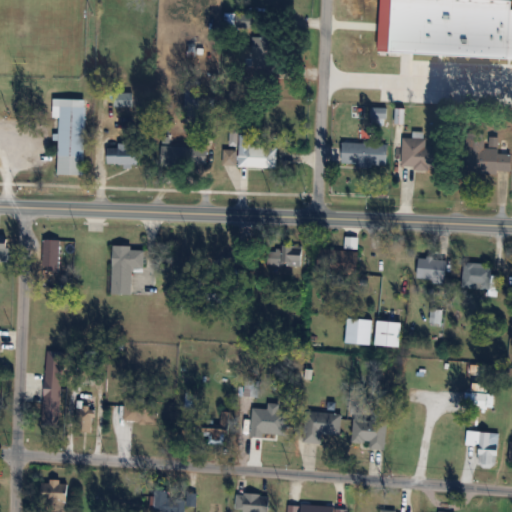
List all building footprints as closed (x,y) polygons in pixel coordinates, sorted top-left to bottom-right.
[(462,23),(503,23),(504,9),(462,9),(462,23)] [(256,16),(228,16),(228,20),(234,20),(234,28),(256,28),(256,16)] [(278,37),(252,37),(252,80),(278,80),(278,37)] [(199,106),(199,90),(185,90),(185,106),(199,106)] [(87,100),(54,99),(54,119),(60,119),(58,175),(84,175),(87,100)] [(252,135),(239,135),(239,167),(278,167),(278,147),(252,147),(252,135)] [(426,147),(426,138),(402,138),(402,169),(443,169),(443,147),(426,147)] [(388,143),(343,143),(343,167),(388,167),(388,143)] [(139,145),(107,145),(107,165),(139,165),(139,145)] [(195,147),(163,147),(163,165),(195,165),(195,147)] [(511,148),(472,149),(472,172),(511,172),(511,148)] [(236,165),(236,150),(224,150),(224,165),(236,165)] [(0,262),(9,262),(9,235),(0,235),(0,262)] [(61,241),(44,241),(44,271),(61,271),(61,241)] [(303,265),(303,245),(272,245),(272,265),(303,265)] [(112,294),(133,295),(134,267),(145,268),(145,247),(113,247),(112,294)] [(320,272),(360,273),(360,251),(320,250),(320,272)] [(445,284),(449,260),(420,256),(416,279),(445,284)] [(492,290),(492,263),(465,263),(465,290),(492,290)] [(401,322),(376,322),(376,346),(401,346),(401,322)] [(156,399),(140,399),(140,422),(156,422),(156,399)] [(60,432),(63,407),(41,405),(38,429),(60,432)] [(94,407),(76,407),(76,433),(94,433),(94,407)] [(229,441),(228,412),(220,412),(220,424),(210,424),(210,441),(229,441)] [(322,434),(342,435),(342,413),(309,413),(308,443),(322,443),(322,434)] [(292,417),(251,417),(251,435),(292,435),(292,417)] [(386,450),(387,422),(354,420),(353,442),(370,443),(369,449),(386,450)] [(499,433),(466,431),(466,447),(480,448),(478,467),(497,468),(499,433)] [(44,511),(69,511),(69,481),(44,481),(44,511)] [(164,511),(185,511),(185,494),(155,494),(155,511),(164,511)] [(347,511),(348,495),(327,495),(326,511),(347,511)] [(270,511),(270,496),(250,496),(249,511),(270,511)]
